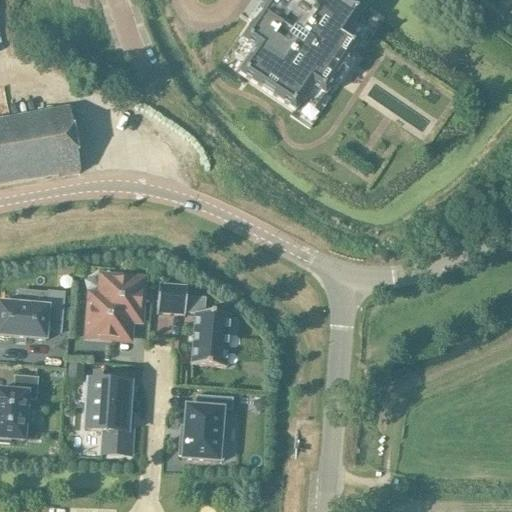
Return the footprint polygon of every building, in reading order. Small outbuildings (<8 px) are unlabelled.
[(323,98),(358,47),(369,31),(375,22),(361,13),(342,0),(269,0),(267,4),(252,26),(241,42),(224,67),(237,76),(293,114),(306,123),(323,98)] [(0,187),(56,178),(58,178),(77,174),(77,175),(79,174),(68,109),(0,121),(0,187)] [(88,337),(126,340),(127,321),(137,322),(140,284),(130,283),(130,279),(114,277),(113,282),(102,281),(100,300),(91,299),(88,337)] [(155,316),(156,316),(157,315),(182,317),(182,318),(183,318),(183,315),(193,316),(193,317),(194,317),(190,366),(189,366),(189,367),(225,370),(225,369),(224,369),(226,337),(232,337),(235,334),(236,326),(233,322),(228,322),(228,320),(229,320),(229,319),(202,316),(203,301),(185,300),(185,290),(184,289),(184,290),(159,288),(159,287),(157,287),(155,316)] [(46,322),(59,323),(61,297),(47,296),(46,310),(0,306),(0,338),(44,343),(46,322)] [(67,380),(81,381),(82,369),(68,369),(67,380)] [(0,445),(8,446),(9,442),(22,443),(26,402),(35,403),(37,380),(13,378),(11,394),(0,393),(0,445)] [(83,432),(101,434),(100,456),(129,458),(131,434),(126,434),(129,387),(86,384),(83,432)] [(178,443),(177,458),(181,459),(181,461),(217,464),(217,463),(222,464),(223,443),(218,443),(221,412),(230,413),(231,401),(194,398),(194,410),(185,409),(182,443),(178,443)]
